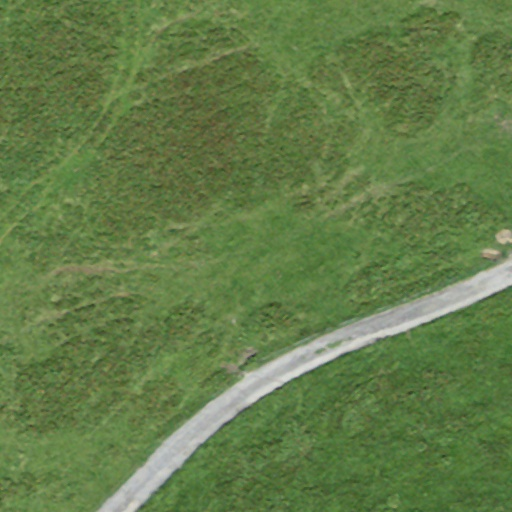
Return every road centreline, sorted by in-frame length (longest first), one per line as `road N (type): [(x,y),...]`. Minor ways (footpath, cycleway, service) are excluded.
road 1 (track): [(128,511),(229,408),(273,376),(511,266)]
road 2 (track): [(0,238),(99,142),(132,89),(135,0)]
